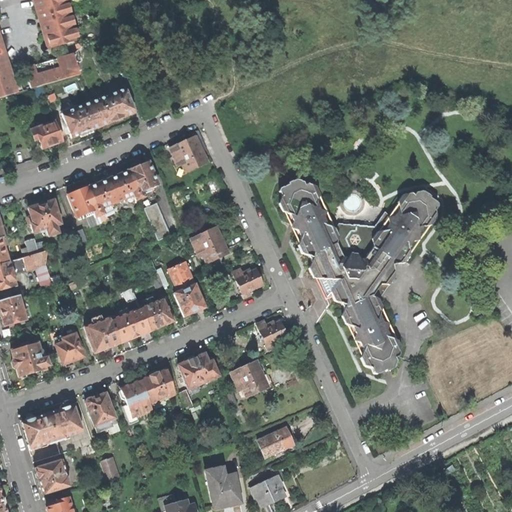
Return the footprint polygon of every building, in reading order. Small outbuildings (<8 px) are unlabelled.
[(50,48),(74,41),(74,39),(71,31),(70,26),(74,25),(72,17),(68,19),(67,14),(71,13),(69,5),(64,6),(63,1),(62,0),(36,0),(43,23),(50,48)] [(0,98),(15,94),(0,47),(0,46),(0,98)] [(25,69),(31,89),(80,75),(76,64),(81,62),(77,51),(73,54),(34,66),(25,69)] [(125,89),(91,102),(100,127),(119,120),(134,114),(125,89)] [(91,102),(61,114),(71,138),(80,135),(81,137),(90,134),(92,133),(92,130),(100,127),(91,102)] [(50,146),(62,142),(55,122),(41,127),(40,124),(29,128),(34,141),(38,140),(42,149),(50,146)] [(182,173),(207,162),(196,138),(184,144),(171,149),(182,173)] [(140,200),(145,198),(142,192),(159,185),(149,162),(143,165),(142,164),(140,162),(138,162),(136,163),(135,164),(134,165),(134,167),(134,169),(128,171),(128,172),(140,200)] [(135,202),(140,200),(128,172),(117,176),(108,180),(118,203),(132,196),(135,202)] [(385,370),(386,371),(394,367),(396,360),(395,357),(398,356),(401,347),(397,340),(390,337),(387,330),(388,327),(385,322),(383,322),(379,313),(382,306),(379,299),(379,298),(372,296),(380,284),(389,284),(395,276),(394,268),(397,264),(404,262),(409,255),(408,247),(413,241),(415,240),(419,236),(418,233),(423,226),(431,225),(436,217),(435,210),(438,205),(437,202),(430,197),(431,195),(424,190),(416,191),(414,194),(411,192),(403,194),(398,201),(399,209),(394,216),(392,216),(385,211),(374,227),(338,223),(335,228),(328,226),(324,218),(325,215),(323,210),(320,209),(317,201),(320,194),(316,186),(308,183),(304,185),(303,182),(296,179),(288,183),(288,184),(280,188),(279,191),(281,196),(279,203),(282,211),(289,214),(293,221),(292,224),(295,229),(297,230),(301,237),(298,245),(301,253),(308,255),(311,261),(309,268),(313,278),(316,278),(321,278),(327,292),(330,292),(332,295),(334,300),(342,303),(344,308),(341,316),(345,323),(352,326),(356,333),(355,336),(357,341),(360,342),(363,350),(360,357),(364,365),(371,367),(374,373),(376,374),(385,370)] [(102,209),(118,203),(108,180),(97,184),(88,188),(99,217),(104,215),(102,209)] [(95,218),(99,217),(88,188),(87,188),(77,192),(68,195),(77,219),(93,213),(95,218)] [(56,226),(61,225),(54,201),(42,205),(39,205),(39,204),(36,203),(32,205),(30,207),(30,208),(28,209),(30,217),(26,218),(29,225),(31,225),(33,233),(46,229),(49,237),(59,234),(56,226)] [(158,242),(170,237),(156,204),(144,209),(158,242)] [(206,262),(227,252),(221,239),(216,229),(192,240),(199,256),(203,254),(206,262)] [(79,244),(87,242),(83,232),(75,235),(79,244)] [(0,264),(9,262),(2,238),(0,238),(0,264)] [(24,242),(29,257),(37,254),(33,240),(24,242)] [(174,294),(184,317),(194,312),(205,308),(175,240),(158,247),(178,292),(174,294)] [(46,264),(47,251),(37,254),(29,257),(9,262),(0,264),(0,290),(16,286),(12,274),(37,267),(46,264)] [(46,264),(37,267),(43,289),(53,286),(46,264)] [(244,300),(255,294),(253,290),(263,285),(259,277),(255,269),(249,272),(247,269),(242,272),(240,269),(232,273),(243,294),(242,295),(244,300)] [(164,287),(168,285),(162,270),(157,272),(158,275),(164,287)] [(157,290),(164,287),(158,275),(144,281),(147,289),(155,286),(157,290)] [(326,298),(332,295),(330,292),(327,292),(321,278),(316,278),(321,288),(326,298)] [(379,298),(389,284),(380,284),(372,296),(379,298)] [(127,303),(136,299),(131,289),(123,293),(127,303)] [(25,320),(19,296),(0,301),(0,313),(4,326),(25,320)] [(147,305),(140,308),(149,331),(165,325),(173,321),(163,299),(154,303),(152,298),(145,301),(147,305)] [(84,328),(95,354),(107,349),(120,343),(111,320),(104,301),(97,303),(104,320),(84,328)] [(121,316),(111,320),(120,343),(134,338),(149,331),(140,308),(128,313),(126,309),(119,312),(121,316)] [(265,346),(268,351),(279,346),(277,341),(287,337),(283,328),(279,321),(272,324),(271,322),(266,325),(264,321),(256,324),(266,346),(265,346)] [(65,365),(66,368),(70,367),(74,365),(73,362),(84,358),(75,335),(63,340),(62,336),(54,339),(57,345),(55,346),(63,366),(65,365)] [(19,378),(45,370),(45,368),(49,366),(47,358),(42,359),(38,343),(11,351),(14,360),(13,360),(11,362),(12,364),(13,367),(15,369),(16,369),(19,378)] [(178,365),(189,390),(219,377),(211,360),(208,362),(204,354),(195,359),(194,358),(192,357),(191,358),(189,358),(188,360),(188,361),(178,365)] [(245,396),(273,384),(268,373),(263,376),(260,370),(257,362),(231,373),(238,390),(242,389),(245,396)] [(156,374),(140,380),(152,411),(153,415),(164,410),(161,401),(175,395),(167,369),(156,374)] [(120,393),(122,399),(123,400),(125,401),(127,406),(122,408),(129,425),(138,422),(136,417),(152,411),(140,380),(125,386),(121,388),(120,393)] [(184,412),(200,405),(199,402),(192,405),(186,390),(179,393),(184,412)] [(91,400),(90,400),(87,401),(85,403),(87,407),(88,408),(89,412),(88,412),(94,427),(97,433),(109,428),(111,434),(120,431),(105,394),(96,398),(91,400)] [(55,440),(82,432),(73,406),(70,407),(69,406),(68,407),(66,405),(63,405),(60,407),(60,410),(58,410),(58,411),(47,415),(55,440)] [(29,450),(55,440),(47,415),(35,419),(34,418),(33,419),(31,416),(28,416),(25,418),(25,421),(24,422),(21,423),(25,436),(29,450)] [(257,441),(264,458),(293,446),(289,436),(285,428),(257,441)] [(83,456),(95,452),(92,444),(81,448),(83,456)] [(107,480),(121,477),(117,457),(104,460),(107,480)] [(42,495),(69,487),(61,460),(34,468),(38,480),(42,495)] [(226,506),(241,503),(235,475),(225,477),(223,468),(206,472),(214,509),(226,506)] [(273,502),(284,497),(280,487),(283,486),(278,476),(250,489),(254,499),(256,498),(261,507),(273,502)] [(47,511),(71,511),(68,498),(52,503),(53,506),(46,508),(47,511)] [(195,511),(193,504),(188,506),(187,501),(165,507),(166,511),(195,511)]
